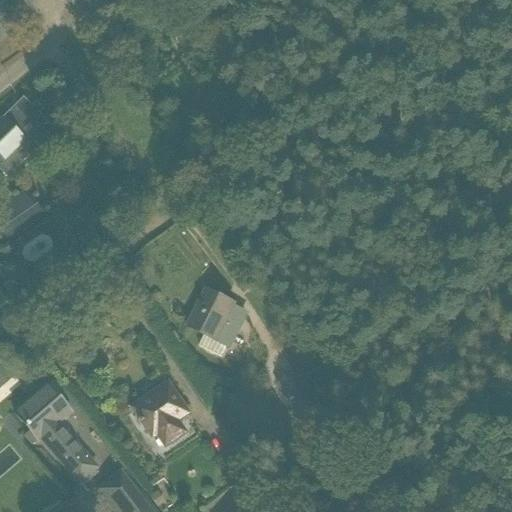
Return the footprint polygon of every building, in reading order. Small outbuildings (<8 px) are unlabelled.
[(0,0),(0,40),(17,29),(0,3),(0,0)] [(15,150),(45,121),(38,114),(43,110),(35,103),(31,107),(22,98),(0,120),(0,173),(6,179),(25,161),(15,150)] [(24,195),(0,212),(0,247),(3,251),(33,230),(36,234),(46,227),(43,223),(24,195)] [(95,216),(84,205),(74,214),(85,225),(95,216)] [(206,291),(188,327),(204,336),(199,347),(221,358),(226,347),(230,348),(237,335),(235,334),(243,318),(239,316),(241,312),(233,308),(235,305),(224,300),(206,291)] [(296,355),(300,352),(307,348),(295,330),(288,335),(284,338),(296,355)] [(0,363),(0,400),(18,385),(0,363)] [(301,419),(295,423),(304,436),(326,420),(317,408),(295,375),(279,387),(301,419)] [(54,379),(48,383),(54,391),(60,386),(54,379)] [(175,423),(187,414),(166,384),(130,409),(150,439),(154,437),(162,448),(183,434),(175,423)] [(14,414),(37,441),(39,440),(78,484),(95,469),(57,425),(69,414),(45,386),(14,414)] [(224,458),(241,483),(256,473),(239,447),(224,458)] [(112,511),(149,511),(119,473),(96,490),(112,511)] [(155,491),(148,496),(156,507),(163,502),(155,491)] [(312,491),(301,498),(309,511),(317,511),(323,508),(312,491)] [(227,511),(261,511),(249,496),(227,511)]
